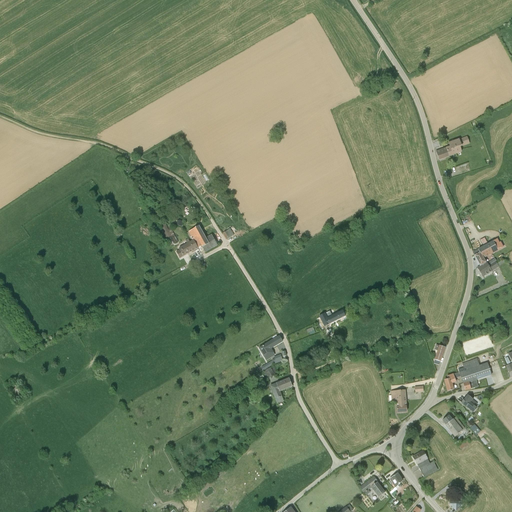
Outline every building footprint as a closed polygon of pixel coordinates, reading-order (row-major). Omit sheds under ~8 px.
[(449,148),(435,153),(438,161),(461,153),(460,148),(469,145),(467,137),(448,144),(449,148)] [(160,229),(159,230),(161,234),(163,238),(164,237),(170,248),(178,244),(171,231),(169,233),(165,226),(160,229)] [(197,239),(202,248),(205,254),(218,247),(212,237),(206,240),(199,228),(187,235),(189,240),(191,238),(193,242),(197,239)] [(193,242),(198,250),(202,248),(197,239),(193,242)] [(183,248),(188,256),(194,252),(195,253),(198,251),(198,250),(193,242),(190,244),(188,241),(185,243),(187,246),(183,248)] [(479,254),(483,259),(501,249),(496,241),(473,253),(474,257),(479,254)] [(188,256),(183,248),(179,250),(180,252),(176,254),(180,260),(188,256)] [(479,254),(474,257),(479,267),(485,263),(483,259),(479,254)] [(183,262),(185,265),(196,258),(195,255),(183,262)] [(485,263),(479,267),(477,269),(482,277),(505,264),(501,259),(488,266),(495,262),(494,259),(487,264),(486,263),(485,263)] [(317,317),(323,329),(344,318),(341,311),(330,316),(328,311),(317,317)] [(279,338),(258,350),(264,360),(265,360),(265,362),(274,357),(271,350),(282,343),(279,338)] [(437,352),(433,364),(439,366),(444,348),(435,345),(434,350),(437,352)] [(267,365),(257,371),(259,374),(275,365),(282,363),(282,362),(281,356),(274,359),(274,360),(267,365)] [(473,382),(475,381),(476,381),(491,376),(487,364),(479,367),(476,359),(462,365),(464,372),(447,377),(448,380),(444,381),(447,392),(453,390),(451,384),(455,383),(454,379),(461,377),(464,391),(475,389),(473,382)] [(273,367),(263,373),(268,381),(277,375),(273,367)] [(289,380),(270,387),(274,400),(275,400),(277,404),(283,402),(280,392),(292,388),(289,380)] [(405,391),(391,392),(392,405),(396,404),(397,413),(406,412),(405,391)] [(467,397),(461,404),(470,411),(469,412),(471,414),(472,413),(473,414),(477,409),(475,407),(477,404),(467,397)] [(448,417),(442,422),(454,437),(464,429),(466,427),(464,424),(462,426),(455,418),(452,421),(448,417)] [(474,426),(469,430),(476,437),(480,433),(474,426)] [(466,441),(458,447),(461,451),(468,444),(466,441)] [(423,452),(412,458),(423,478),(437,470),(433,462),(429,464),(427,460),(423,452)] [(397,474),(389,480),(394,488),(393,490),(389,493),(394,499),(396,498),(395,497),(395,496),(397,494),(395,492),(399,488),(398,486),(402,482),(397,474)] [(373,482),(375,480),(373,478),(359,489),(363,494),(368,490),(365,485),(371,480),(373,482)] [(368,490),(363,494),(365,497),(370,493),(368,491),(371,489),(378,498),(385,493),(377,484),(378,483),(375,480),(373,482),(371,480),(365,485),(368,490)] [(452,483),(447,487),(450,491),(455,487),(452,483)] [(456,498),(449,504),(453,509),(454,508),(456,511),(463,504),(461,502),(463,499),(459,494),(455,497),(456,498)]
